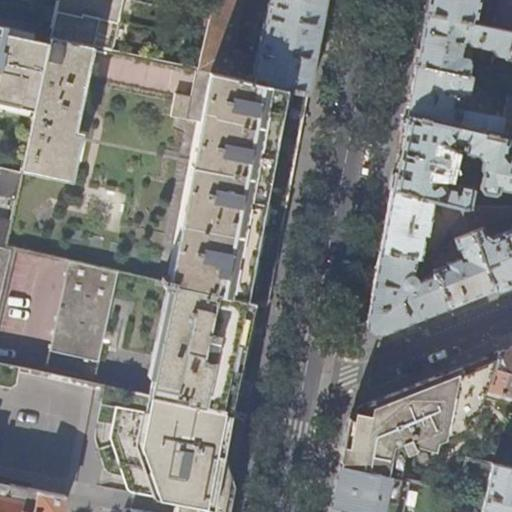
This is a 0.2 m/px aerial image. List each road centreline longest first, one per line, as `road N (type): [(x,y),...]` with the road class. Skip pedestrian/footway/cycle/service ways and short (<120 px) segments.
road 1 (residential): [(304,395),(374,0)]
road 2 (residential): [(511,312),(304,395)]
